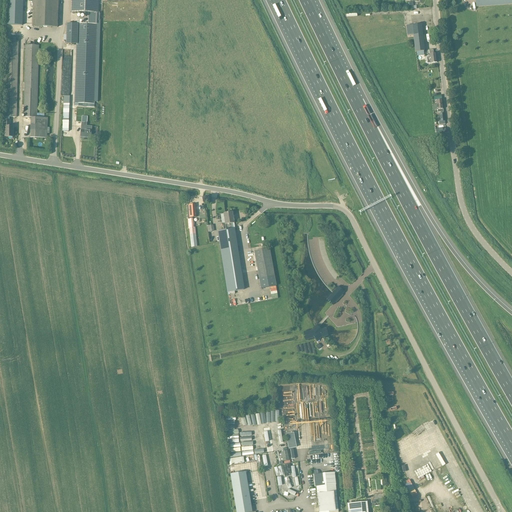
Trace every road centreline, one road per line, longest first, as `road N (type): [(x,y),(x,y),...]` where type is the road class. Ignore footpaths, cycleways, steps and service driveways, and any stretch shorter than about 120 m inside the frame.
road 1 (unclassified): [(502,511),(343,209),(0,155)]
road 2 (motorway): [(277,0),(391,229),(511,443)]
road 3 (motorway): [(511,391),(355,100)]
road 4 (unclassified): [(511,273),(461,205),(435,0)]
road 5 (motorway): [(511,312),(442,237),(355,100)]
road 6 (unknown): [(474,511),(426,439),(398,456),(419,511)]
road 7 (unknown): [(53,163),(60,0)]
